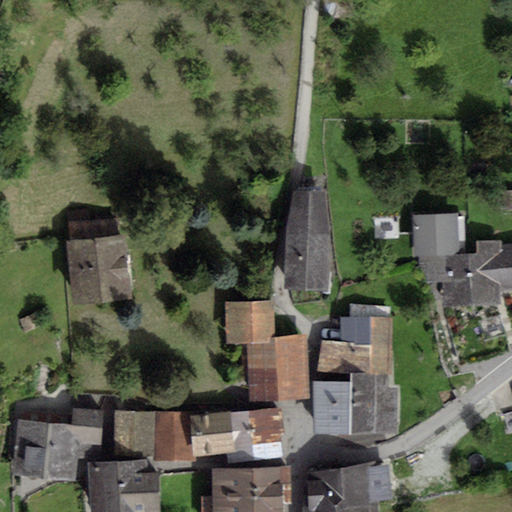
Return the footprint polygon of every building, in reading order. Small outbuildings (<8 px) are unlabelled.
[(323,194),(296,194),(289,233),(287,285),(325,287),(326,236),(323,194)] [(454,217),(416,218),(417,255),(420,255),(420,263),(427,262),(428,279),(445,278),(446,303),(499,301),(498,287),(511,285),(511,245),(501,246),(500,242),(478,243),(479,255),(456,255),(454,217)] [(120,237),(66,241),(70,306),(125,302),(120,237)] [(271,305),(226,307),(228,344),(247,344),(274,343),(271,305)] [(391,323),(342,321),(341,347),(326,347),(314,384),(348,385),(348,376),(386,381),(391,379),(391,323)] [(274,343),(247,344),(250,406),(309,403),(306,341),(274,343)] [(386,381),(348,376),(348,385),(346,435),(397,439),(399,396),(385,393),(386,381)] [(348,385),(314,384),(314,436),(346,435),(348,385)] [(73,428),(21,423),(17,472),(75,476),(76,456),(84,456),(99,446),(102,413),(75,410),(73,428)] [(276,412),(191,420),(193,455),(230,453),(232,460),(280,454),(276,412)] [(117,413),(115,453),(153,455),(155,413),(117,413)] [(191,413),(155,413),(156,458),(194,458),(193,455),(191,420),(191,413)] [(511,421),(500,425),(508,456),(511,454),(511,421)] [(144,462),(90,465),(92,511),(144,511),(159,511),(157,475),(145,475),(144,462)] [(324,499),(310,501),(311,511),(366,511),(366,509),(394,506),(390,468),(322,474),(324,499)] [(454,471),(435,474),(439,499),(458,496),(454,471)] [(278,511),(278,472),(216,472),(216,511),(278,511)] [(430,478),(401,485),(406,507),(435,500),(430,478)]
